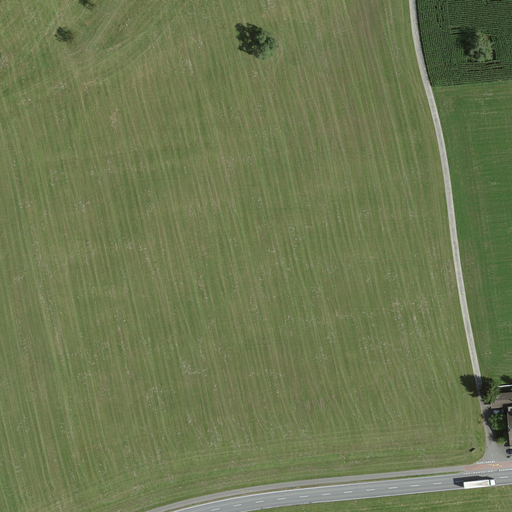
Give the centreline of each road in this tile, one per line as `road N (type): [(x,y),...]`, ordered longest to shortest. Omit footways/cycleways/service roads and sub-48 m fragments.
road 1 (track): [(496,477),(412,0)]
road 2 (secondary): [(511,476),(204,511)]
